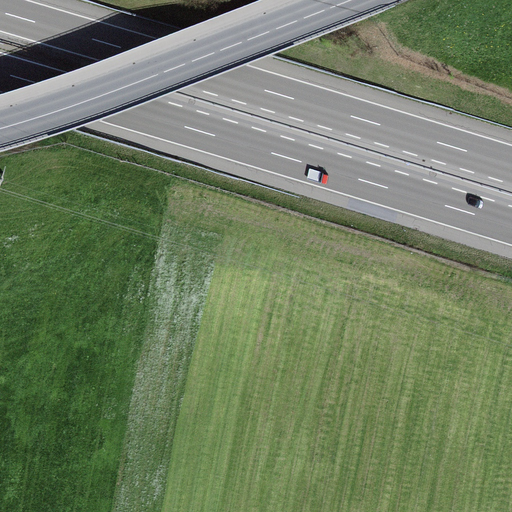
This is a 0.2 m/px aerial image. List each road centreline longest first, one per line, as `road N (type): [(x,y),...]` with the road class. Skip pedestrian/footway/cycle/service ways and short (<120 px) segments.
road 1 (motorway): [(0,73),(511,226)]
road 2 (motorway): [(511,163),(0,11)]
road 3 (secondary): [(0,128),(353,0)]
